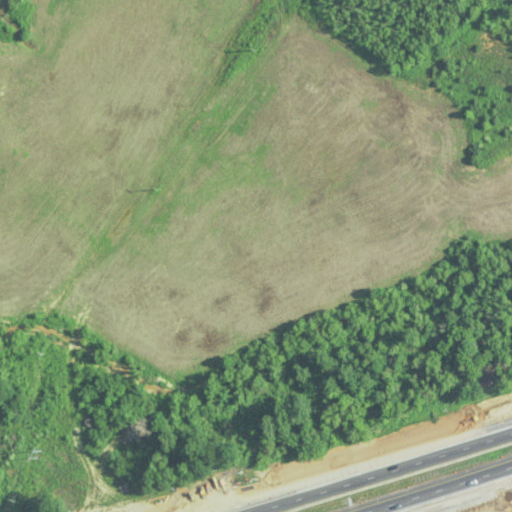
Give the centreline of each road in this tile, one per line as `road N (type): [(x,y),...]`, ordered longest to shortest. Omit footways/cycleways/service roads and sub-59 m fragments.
road 1 (motorway): [(511,432),(245,511)]
road 2 (motorway): [(355,511),(511,464)]
